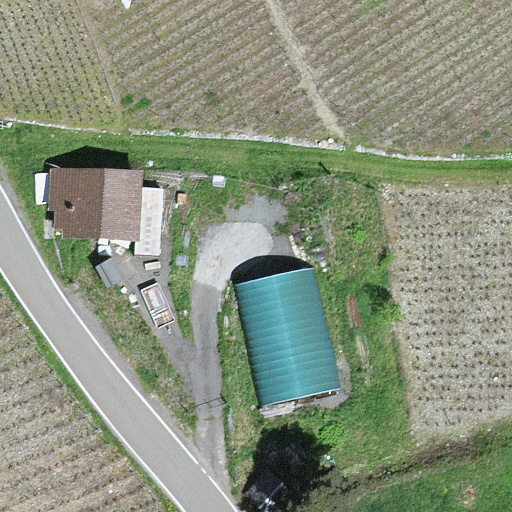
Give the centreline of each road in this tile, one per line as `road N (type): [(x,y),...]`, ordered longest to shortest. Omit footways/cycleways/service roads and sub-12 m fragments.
road 1 (track): [(511,164),(0,141)]
road 2 (unclassified): [(209,511),(92,369),(0,230)]
